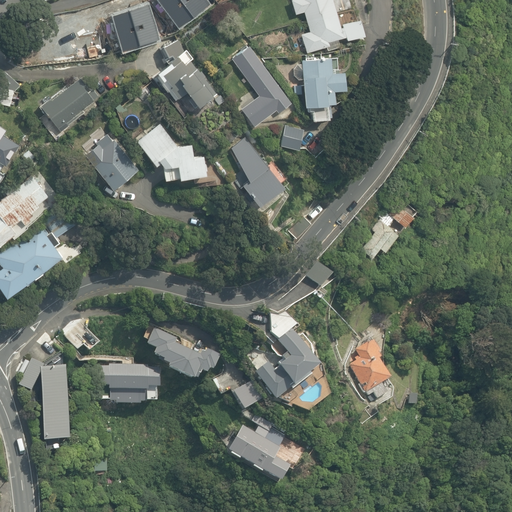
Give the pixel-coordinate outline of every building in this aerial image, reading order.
[(304,48),(305,52),(314,49),(314,50),(324,48),(325,51),(354,43),(352,38),(363,35),(358,19),(341,24),(342,28),(340,29),(332,0),(290,0),(294,14),(303,12),(308,32),(300,34),(301,38),(304,48)] [(82,52),(82,55),(109,52),(108,44),(113,43),(112,36),(101,37),(98,15),(85,16),(85,15),(77,16),(78,21),(65,23),(66,34),(68,34),(69,42),(67,42),(69,54),(82,52)] [(188,42),(195,51),(202,45),(196,37),(188,42)] [(187,91),(198,106),(214,94),(189,59),(188,61),(177,38),(162,47),(167,57),(170,55),(173,58),(168,61),(172,65),(161,74),(171,87),(169,88),(177,99),(187,91)] [(48,43),(49,59),(67,57),(65,41),(48,43)] [(240,108),(253,126),(275,109),(277,112),(290,103),(248,46),(231,59),(258,95),(240,108)] [(310,112),(310,120),(327,119),(326,103),(333,103),(333,91),(345,90),(344,72),(333,72),(333,68),(331,68),(330,57),(313,58),(312,54),(305,54),(305,59),(300,59),(300,64),(296,64),(293,69),(293,74),(298,79),(302,78),(304,106),(306,106),(307,112),(310,112)] [(46,114),(59,132),(69,125),(68,124),(83,113),(84,115),(94,107),(91,103),(93,101),(92,99),(98,95),(92,88),(87,91),(86,90),(88,88),(80,77),(62,91),(60,88),(49,96),(50,97),(38,106),(45,115),(46,114)] [(293,85),(294,94),(301,94),(301,85),(293,85)] [(18,90),(3,86),(0,96),(0,104),(13,108),(18,90)] [(114,107),(119,112),(123,109),(119,103),(114,107)] [(97,115),(103,123),(108,119),(102,111),(97,115)] [(160,161),(162,180),(205,175),(202,154),(191,155),(190,145),(176,146),(159,123),(136,140),(155,165),(160,161)] [(9,131),(0,125),(0,184),(2,186),(6,179),(2,178),(19,148),(4,140),(9,131)] [(280,146),(298,150),(303,129),(285,125),(280,146)] [(84,154),(111,189),(138,169),(114,138),(112,140),(106,133),(94,142),(96,144),(92,148),(90,145),(83,150),(85,153),(84,154)] [(241,184),(257,205),(281,185),(243,136),(230,147),(247,179),(241,184)] [(22,154),(28,161),(33,155),(27,149),(22,154)] [(38,167),(0,195),(0,250),(65,203),(38,167)] [(360,248),(371,257),(379,247),(384,251),(397,235),(392,231),(393,230),(387,225),(393,218),(403,226),(412,217),(397,204),(382,221),(379,218),(370,228),(373,230),(360,248)] [(41,221),(53,237),(72,224),(61,208),(41,221)] [(288,230),(295,238),(310,222),(303,215),(288,230)] [(0,268),(0,287),(6,296),(61,257),(46,236),(48,234),(41,223),(39,225),(38,224),(0,250),(0,263),(3,267),(0,268)] [(305,277),(319,288),(331,274),(316,263),(305,277)] [(254,373),(275,399),(318,365),(304,348),(308,344),(300,334),(296,338),(290,330),(296,325),(284,310),(278,313),(269,312),(270,333),(285,353),(280,357),(283,361),(273,369),(268,362),(254,373)] [(221,360),(204,352),(167,334),(152,326),(145,341),(159,348),(152,361),(167,369),(162,381),(192,396),(204,373),(212,377),(221,360)] [(373,393),(376,398),(385,393),(380,384),(388,379),(377,359),(379,358),(377,353),(379,351),(373,340),(367,343),(366,342),(354,349),(357,356),(354,358),(355,361),(348,365),(364,393),(365,392),(367,396),(373,393)] [(16,371),(23,374),(28,362),(21,359),(16,371)] [(232,391),(243,410),(261,399),(250,381),(232,391)] [(407,404),(415,404),(416,395),(408,394),(407,404)] [(280,448),(241,425),(239,430),(235,427),(230,435),(234,438),(227,450),(230,452),(229,454),(238,459),(239,457),(252,465),(251,467),(260,472),(261,470),(280,481),(289,465),(274,457),(280,448)]
